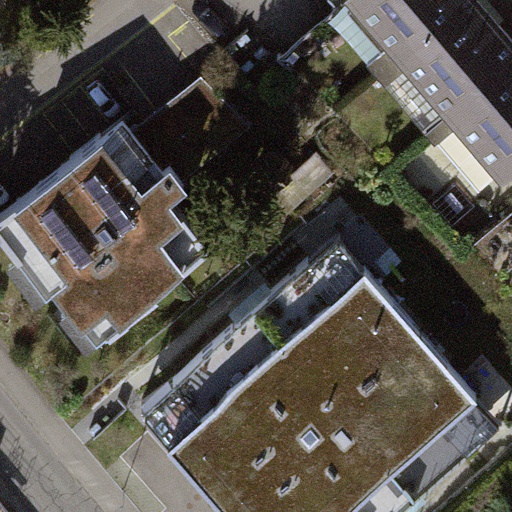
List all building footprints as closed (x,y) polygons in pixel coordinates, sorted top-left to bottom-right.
[(329,16),(377,74),(439,22),(433,16),(452,0),(331,0),(338,8),(329,16)] [(377,74),(432,139),(494,88),(488,81),(511,61),(511,29),(487,0),(452,0),(433,16),(439,22),(377,74)] [(432,139),(477,194),(511,165),(511,61),(488,81),(494,88),(432,139)] [(200,70),(132,123),(156,155),(163,149),(181,172),(186,178),(253,126),(200,70)] [(5,188),(0,191),(0,229),(11,243),(0,251),(0,253),(30,292),(40,284),(82,338),(152,285),(149,282),(206,239),(165,185),(181,172),(163,149),(156,155),(132,123),(115,101),(4,186),(5,188)] [(337,226),(137,395),(237,511),(383,511),(498,415),(337,226)]
